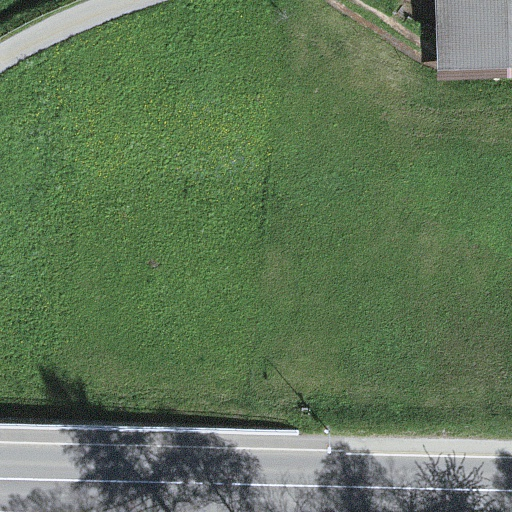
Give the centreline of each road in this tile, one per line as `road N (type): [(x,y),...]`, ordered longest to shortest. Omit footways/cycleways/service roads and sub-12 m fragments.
road 1 (secondary): [(0,478),(511,489)]
road 2 (residential): [(0,57),(123,0)]
